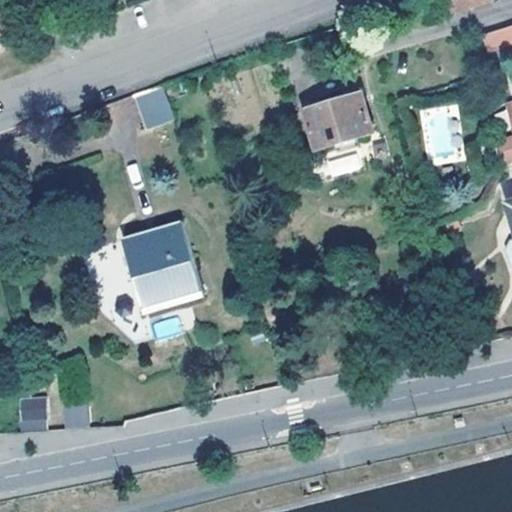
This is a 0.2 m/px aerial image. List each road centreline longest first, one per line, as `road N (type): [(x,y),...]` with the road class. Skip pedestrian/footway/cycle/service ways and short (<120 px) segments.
road 1 (tertiary): [(0,487),(511,378)]
road 2 (residential): [(0,120),(319,0)]
